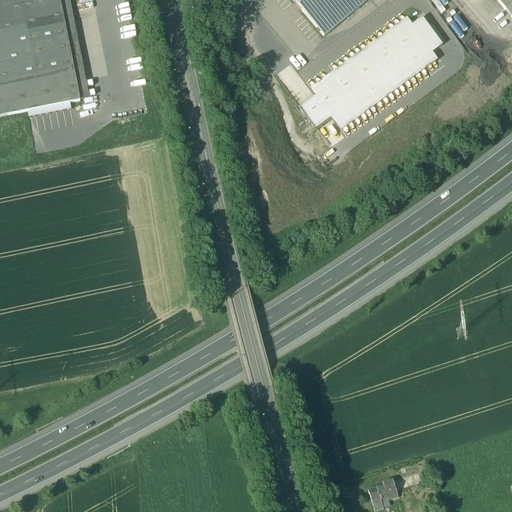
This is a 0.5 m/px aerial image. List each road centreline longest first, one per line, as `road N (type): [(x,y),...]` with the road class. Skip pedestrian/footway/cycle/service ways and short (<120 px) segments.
road 1 (motorway): [(511,160),(262,331),(0,476)]
road 2 (motorway): [(0,503),(197,398),(511,190)]
road 3 (unclassified): [(298,511),(197,141),(170,0)]
